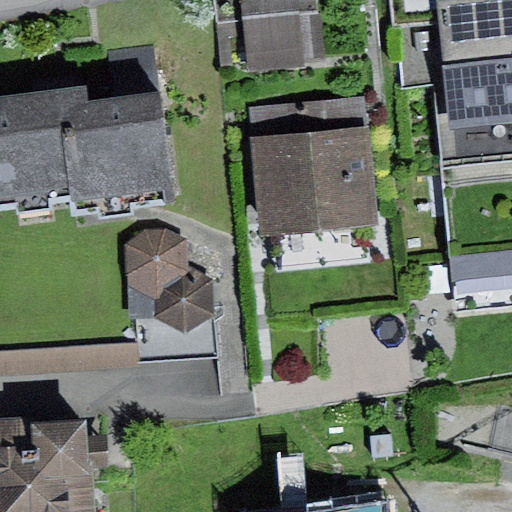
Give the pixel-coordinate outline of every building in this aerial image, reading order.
[(296,0),(281,0),(244,2),(248,71),(301,68),(296,0)] [(511,0),(470,0),(440,3),(449,98),(437,99),(455,284),(511,278),(511,0)] [(86,91),(0,100),(0,203),(71,195),(73,207),(174,195),(162,96),(88,105),(86,91)] [(368,99),(252,108),(263,236),(379,227),(368,99)] [(153,229),(124,248),(131,319),(156,320),(186,337),(217,318),(213,282),(186,267),(188,240),(153,229)] [(0,346),(0,367),(30,369),(31,348),(0,346)] [(0,511),(92,511),(91,472),(87,472),(86,455),(85,423),(0,425),(0,511)]
